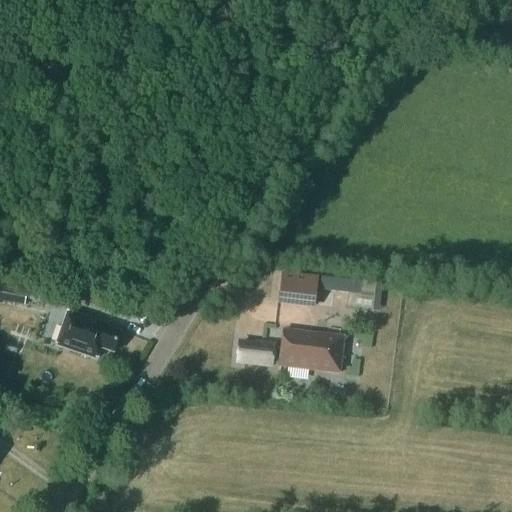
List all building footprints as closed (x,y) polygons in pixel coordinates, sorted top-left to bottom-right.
[(317,277),(281,273),(277,305),(314,309),(317,277)] [(321,278),(320,290),(359,295),(361,283),(321,278)] [(23,309),(22,315),(46,319),(51,291),(28,286),(26,295),(23,309)] [(2,289),(0,296),(0,303),(23,309),(26,295),(2,289)] [(68,313),(56,347),(95,360),(99,349),(113,354),(120,333),(106,329),(107,326),(68,313)] [(342,337),(283,331),(280,351),(272,350),(273,346),(256,344),(255,346),(238,344),(236,363),(261,366),(262,368),(266,368),(268,366),(270,367),(271,363),(279,364),(278,368),(338,374),(342,337)]
